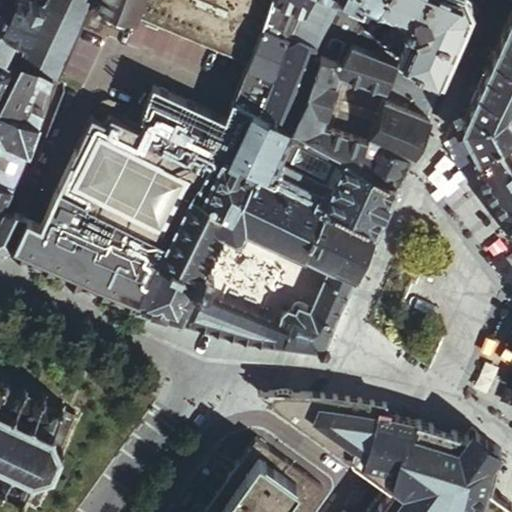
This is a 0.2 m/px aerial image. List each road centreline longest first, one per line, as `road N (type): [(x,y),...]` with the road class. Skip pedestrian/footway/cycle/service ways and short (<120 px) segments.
road 1 (residential): [(241,418),(261,418),(334,468),(342,480),(325,511)]
road 2 (residential): [(241,418),(209,440),(158,511)]
